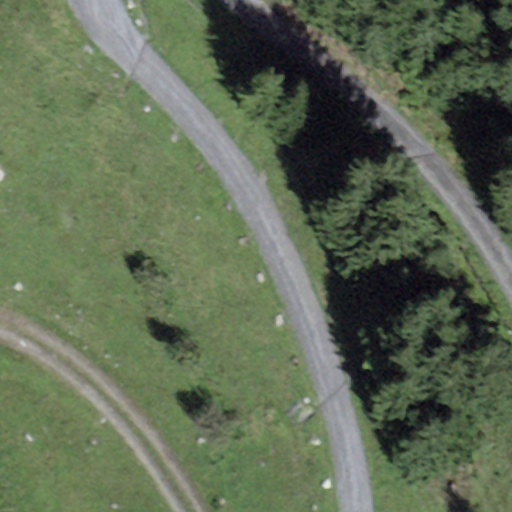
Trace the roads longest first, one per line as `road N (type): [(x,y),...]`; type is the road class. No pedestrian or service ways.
road 1 (track): [(358,511),(332,391),(285,263),(121,46),(98,0)]
road 2 (track): [(226,0),(378,127),(478,234),(511,294)]
road 3 (track): [(183,511),(142,429),(0,335)]
